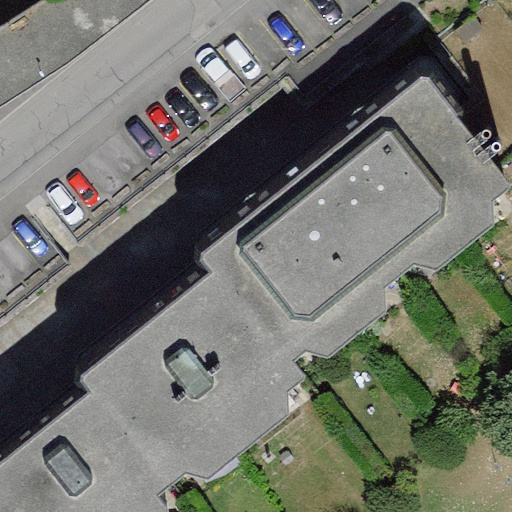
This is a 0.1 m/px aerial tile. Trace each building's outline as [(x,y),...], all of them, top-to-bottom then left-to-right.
[(51,0),(0,33),(0,100),(151,0),(51,0)] [(511,207),(511,183),(434,86),(316,184),(407,291),(422,280),(446,286),(503,239),(504,214),(511,207)] [(394,302),(407,291),(316,184),(215,270),(224,281),(302,373),(313,364),(336,372),(395,327),(394,302)] [(313,387),(302,373),(224,281),(87,390),(98,403),(179,496),(193,485),(218,491),(296,428),(294,404),(313,387)] [(166,511),(164,509),(179,496),(98,403),(0,481),(0,510),(1,511),(166,511)]
